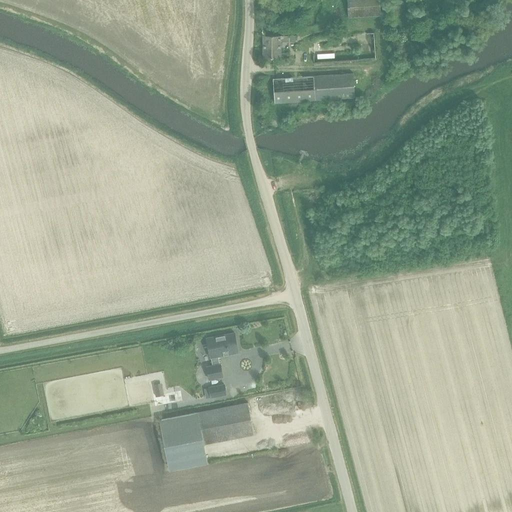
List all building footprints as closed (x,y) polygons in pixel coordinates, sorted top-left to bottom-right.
[(324,0),(335,21),(344,17),(335,0),(324,0)] [(346,0),(348,18),(380,16),(378,0),(346,0)] [(295,36),(273,36),(263,36),(263,58),(280,58),(280,42),(295,42),(295,36)] [(365,53),(365,42),(354,42),(354,52),(365,53)] [(274,103),(284,103),(355,97),(353,74),(273,79),(274,103)] [(234,333),(207,338),(210,358),(211,358),(212,366),(207,367),(209,380),(223,377),(220,364),(218,356),(238,353),(234,333)] [(161,383),(154,384),(156,396),(163,395),(161,383)] [(225,394),(224,385),(209,388),(211,397),(225,394)] [(254,434),(248,403),(161,420),(171,469),(207,462),(203,444),(254,434)]
